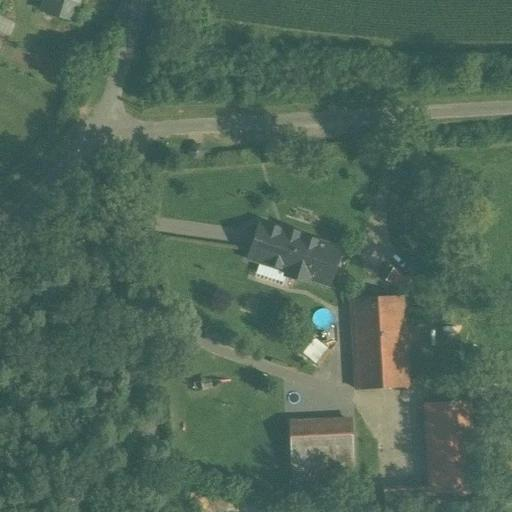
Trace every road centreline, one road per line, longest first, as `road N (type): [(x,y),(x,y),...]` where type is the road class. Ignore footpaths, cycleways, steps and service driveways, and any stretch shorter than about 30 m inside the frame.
road 1 (unclassified): [(511,108),(97,131)]
road 2 (unclassified): [(0,235),(97,131)]
road 3 (unclassified): [(97,131),(142,0)]
